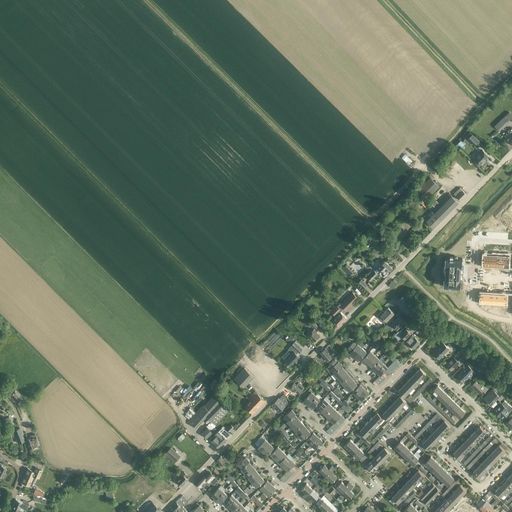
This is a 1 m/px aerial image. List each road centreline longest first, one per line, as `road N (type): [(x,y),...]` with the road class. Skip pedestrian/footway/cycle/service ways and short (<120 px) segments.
road 1 (unclassified): [(163,511),(511,152)]
road 2 (residential): [(511,457),(477,487),(443,453),(458,432)]
